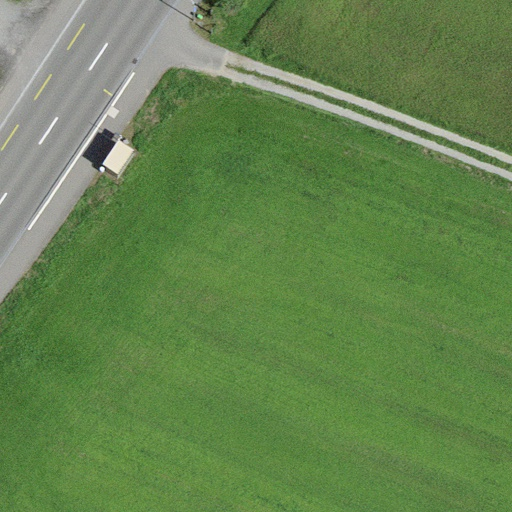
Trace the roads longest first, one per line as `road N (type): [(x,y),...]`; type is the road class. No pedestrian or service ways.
road 1 (track): [(511,171),(172,40),(129,14)]
road 2 (secondary): [(138,0),(0,208)]
